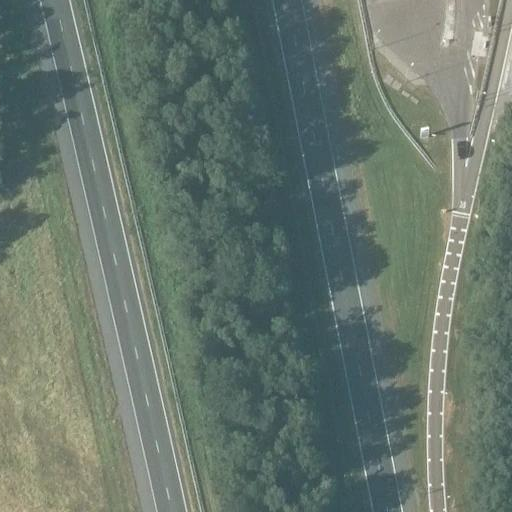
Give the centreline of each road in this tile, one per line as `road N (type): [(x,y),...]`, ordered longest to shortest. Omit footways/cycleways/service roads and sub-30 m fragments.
road 1 (motorway): [(54,0),(171,511)]
road 2 (motorway): [(387,511),(285,0)]
